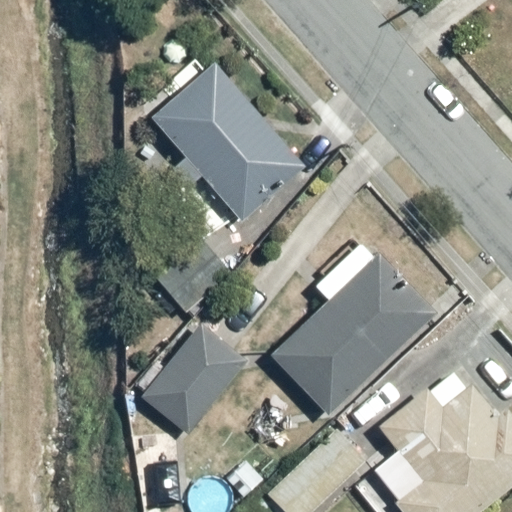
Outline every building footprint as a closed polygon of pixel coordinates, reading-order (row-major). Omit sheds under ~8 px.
[(162,102),(144,117),(175,154),(160,166),(181,190),(196,177),(234,224),(301,168),(202,50),(153,91),(162,102)] [(195,228),(147,267),(183,311),(231,272),(195,228)] [(319,296),(263,350),(323,412),(432,306),(359,231),(306,283),(319,296)] [(198,311),(131,391),(178,431),(245,350),(198,311)] [(391,450),(365,469),(390,503),(380,510),(381,511),(472,511),(511,483),(511,412),(503,400),(489,411),(453,362),(371,421),(391,450)] [(333,422),(264,490),(286,511),(307,511),(365,454),(333,422)]
